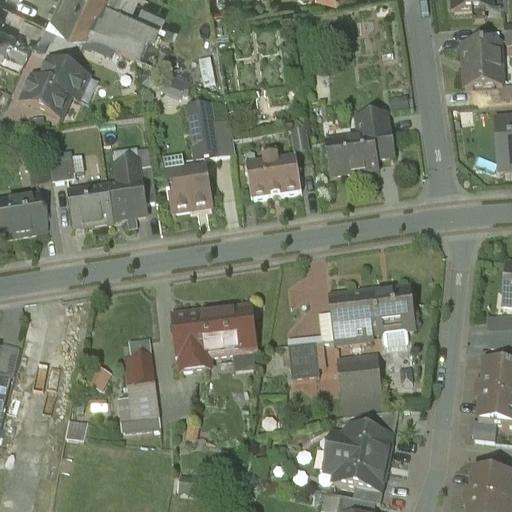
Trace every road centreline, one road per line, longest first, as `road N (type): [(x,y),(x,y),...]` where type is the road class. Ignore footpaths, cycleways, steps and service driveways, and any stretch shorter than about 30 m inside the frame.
road 1 (tertiary): [(452,220),(0,288)]
road 2 (residential): [(439,446),(461,248),(452,220)]
road 3 (residential): [(415,0),(452,220)]
